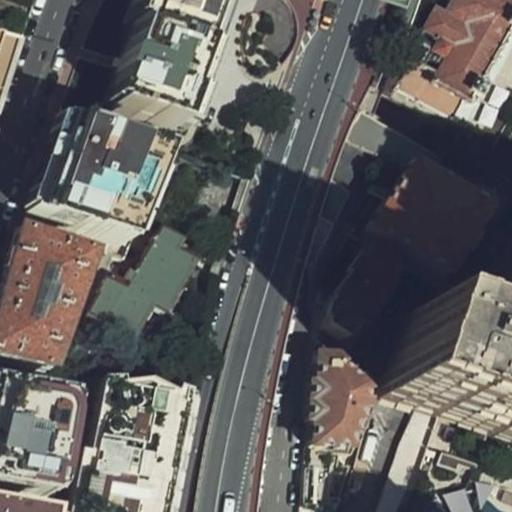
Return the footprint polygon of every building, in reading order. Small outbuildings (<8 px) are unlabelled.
[(126,0),(90,101),(168,128),(213,0),(126,0)] [(511,0),(435,0),(418,34),(424,37),(420,43),(423,45),(412,67),(399,91),(450,122),(472,80),(482,85),(511,24),(511,0)] [(0,39),(0,83),(13,42),(0,39)] [(57,119),(24,212),(134,251),(168,158),(57,119)] [(412,163),(360,241),(441,293),(492,215),(412,163)] [(96,251),(21,228),(0,295),(0,363),(56,380),(96,251)] [(154,237),(106,319),(136,336),(155,304),(170,314),(200,263),(154,237)] [(412,308),(378,399),(511,448),(511,260),(488,336),(412,308)] [(392,283),(363,261),(320,316),(319,341),(342,359),(392,283)] [(336,368),(310,359),(296,511),(334,511),(371,402),(336,368)] [(154,511),(185,394),(174,388),(170,392),(146,380),(123,382),(120,377),(102,377),(89,456),(78,454),(68,511),(154,511)] [(79,407),(0,388),(0,490),(55,504),(79,407)]
